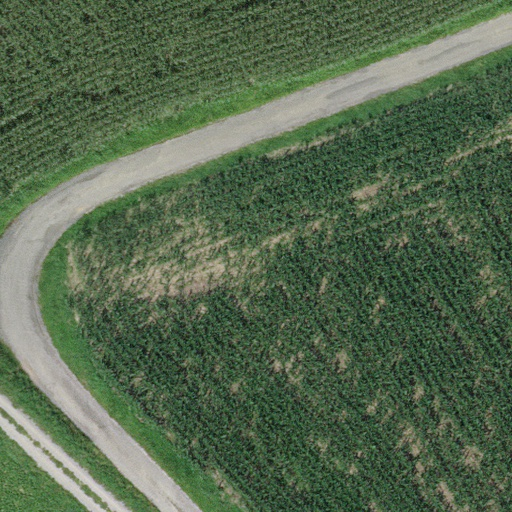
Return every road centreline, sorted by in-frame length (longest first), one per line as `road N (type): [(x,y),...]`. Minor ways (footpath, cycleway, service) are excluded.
road 1 (track): [(179,511),(62,385),(22,315),(22,257),(48,219),(129,172),(511,27)]
road 2 (track): [(110,511),(0,412)]
